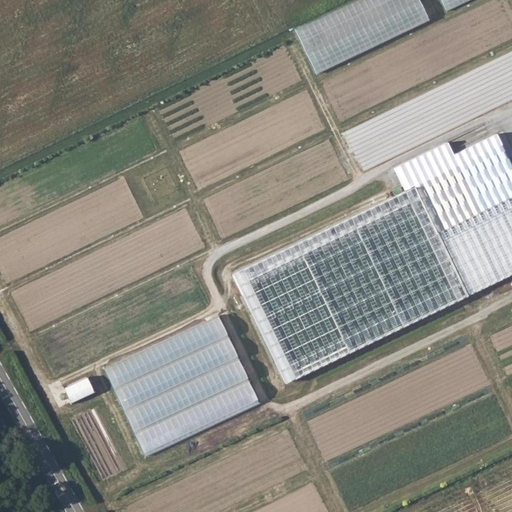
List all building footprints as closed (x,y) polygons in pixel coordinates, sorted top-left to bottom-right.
[(273,0),(280,17),(321,0),(273,0)] [(314,70),(430,23),(420,0),(355,0),(295,25),(314,70)] [(401,192),(454,303),(511,275),(511,172),(494,135),(396,182),(401,192)] [(401,192),(232,272),(285,383),(454,303),(401,192)] [(224,317),(107,362),(142,452),(259,407),(224,317)] [(65,387),(72,402),(95,391),(88,376),(65,387)]
